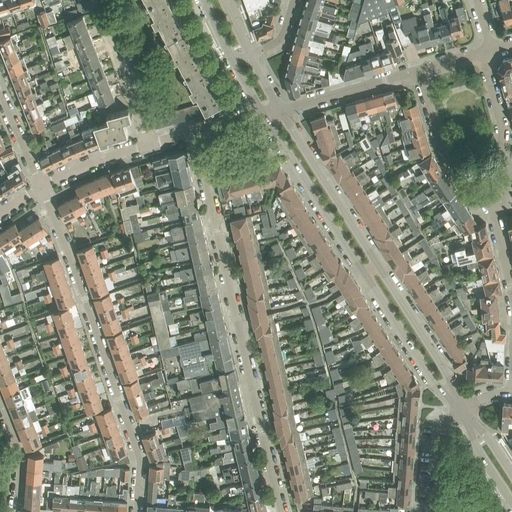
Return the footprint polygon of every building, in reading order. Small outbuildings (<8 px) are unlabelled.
[(8,18),(7,14),(5,10),(11,8),(8,0),(0,0),(0,12),(1,16),(2,19),(8,18)] [(8,0),(11,8),(13,12),(19,10),(24,8),(21,0),(8,0)] [(34,0),(21,0),(24,8),(36,4),(34,0)] [(81,9),(90,6),(88,0),(87,0),(76,3),(78,9),(81,9)] [(185,27),(170,0),(150,0),(146,3),(147,5),(149,4),(155,14),(151,16),(156,24),(159,22),(166,37),(164,38),(165,38),(185,27)] [(270,2),(269,0),(244,0),(245,1),(244,1),(245,2),(245,3),(247,8),(247,10),(259,5),(269,2),(270,2)] [(321,0),(306,0),(305,4),(333,13),(334,9),(322,4),(323,1),(321,0)] [(360,12),(358,21),(357,22),(370,17),(377,15),(387,11),(385,7),(386,7),(383,0),(363,0),(362,5),(360,12)] [(495,14),(503,12),(506,21),(511,19),(511,12),(508,0),(499,0),(500,3),(493,5),(494,9),(495,14)] [(353,2),(350,9),(354,11),(360,12),(362,5),(353,2)] [(305,4),(302,13),(318,17),(319,14),(332,19),(334,19),(336,14),(333,13),(305,4)] [(259,5),(247,10),(256,35),(257,38),(271,33),(277,13),(277,12),(274,10),(268,12),(263,14),(259,5)] [(429,5),(422,7),(424,12),(423,12),(424,13),(426,23),(432,42),(436,41),(437,41),(440,40),(441,39),(442,39),(438,24),(437,22),(434,23),(431,11),(430,11),(430,9),(429,5)] [(440,24),(438,24),(442,39),(444,38),(445,38),(446,39),(449,38),(450,37),(454,36),(448,17),(445,6),(442,7),(441,5),(438,6),(443,23),(440,24)] [(457,15),(448,17),(454,36),(463,33),(460,21),(466,19),(463,5),(455,8),(457,15)] [(53,9),(46,12),(50,22),(57,21),(53,9)] [(78,15),(76,9),(66,12),(67,18),(78,15)] [(45,10),(37,13),(41,24),(41,25),(50,22),(46,12),(45,10)] [(351,19),(358,21),(360,12),(354,11),(352,17),(348,16),(347,18),(351,19)] [(301,18),(299,23),(328,31),(330,32),(332,24),(317,20),(318,17),(302,13),(302,14),(301,17),(301,18)] [(68,21),(72,33),(87,27),(83,15),(68,21)] [(432,42),(426,23),(418,25),(415,16),(401,20),(406,38),(407,37),(406,35),(413,33),(417,46),(432,42)] [(349,25),(348,27),(355,30),(357,22),(358,21),(351,19),(349,25)] [(18,29),(30,25),(29,21),(17,25),(18,29)] [(390,32),(384,34),(386,39),(391,54),(392,53),(396,52),(402,50),(392,22),(386,24),(390,32)] [(299,23),(297,32),(313,36),(314,33),(326,36),(328,31),(299,23)] [(68,48),(77,45),(92,39),(87,27),(72,33),(64,37),(68,48)] [(185,27),(165,38),(166,41),(168,40),(174,50),(170,52),(175,60),(178,58),(185,71),(203,62),(185,27)] [(348,27),(346,36),(353,38),(355,30),(348,27)] [(382,28),(375,30),(378,39),(380,38),(384,51),(379,53),(384,68),(386,67),(395,65),(394,61),(392,53),(391,54),(386,39),(384,34),(382,28)] [(297,32),(294,40),(322,48),(323,48),(325,42),(312,39),(313,36),(297,32)] [(16,33),(0,39),(0,44),(3,52),(18,45),(16,40),(18,39),(16,33)] [(54,34),(45,37),(47,43),(55,40),(54,34)] [(97,51),(92,39),(77,45),(82,57),(97,51)] [(294,40),(292,49),(308,53),(309,50),(321,53),(322,48),(294,40)] [(371,41),(366,43),(375,71),(384,68),(379,53),(375,55),(371,41)] [(375,71),(366,43),(360,44),(364,58),(346,63),(343,73),(343,74),(344,79),(347,79),(347,78),(350,78),(351,78),(351,77),(357,76),(365,73),(366,73),(375,71)] [(3,52),(7,63),(20,58),(17,52),(21,51),(18,45),(3,52)] [(342,53),(348,55),(351,47),(344,45),(342,53)] [(45,48),(40,50),(44,61),(49,59),(45,48)] [(292,49),(289,59),(318,67),(320,61),(316,60),(317,57),(308,55),(308,53),(292,49)] [(97,51),(82,57),(86,68),(101,63),(97,51)] [(340,62),(346,63),(348,55),(342,53),(340,62)] [(7,63),(11,74),(27,68),(23,57),(20,58),(7,63)] [(503,59),(498,69),(508,106),(511,104),(511,77),(507,58),(503,59)] [(289,59),(287,67),(303,71),(304,69),(317,72),(318,67),(289,59)] [(339,61),(336,71),(343,73),(346,63),(340,62),(339,61)] [(186,72),(184,73),(185,76),(187,75),(193,85),(189,87),(194,95),(197,93),(201,102),(202,102),(204,105),(206,110),(212,106),(213,108),(215,107),(214,105),(218,103),(223,100),(224,100),(217,88),(212,79),(203,62),(185,71),(186,72)] [(34,65),(36,72),(36,73),(43,70),(40,63),(34,65)] [(90,80),(105,74),(105,72),(101,63),(86,68),(88,72),(90,80)] [(286,72),(285,76),(307,81),(309,73),(303,71),(287,67),(286,72)] [(27,68),(11,74),(16,85),(31,79),(27,68)] [(344,79),(343,74),(343,73),(336,71),(329,69),(329,79),(329,84),(344,79)] [(110,86),(105,74),(90,80),(95,91),(110,86)] [(290,95),(306,91),(305,86),(310,87),(311,85),(313,86),(314,84),(307,81),(285,76),(290,95)] [(321,77),(320,80),(321,81),(322,84),(322,86),(329,84),(329,79),(321,77)] [(35,78),(31,79),(16,85),(20,96),(36,90),(34,85),(37,84),(35,78)] [(95,91),(87,94),(92,106),(115,98),(110,86),(95,91)] [(36,90),(20,96),(24,107),(37,102),(43,100),(41,93),(38,95),(36,90)] [(394,90),(384,93),(391,118),(394,117),(400,105),(403,100),(401,99),(399,91),(394,93),(394,90)] [(374,96),(378,109),(380,115),(385,114),(388,122),(391,121),(392,120),(391,118),(384,93),(374,96)] [(380,115),(378,109),(374,96),(365,98),(371,120),(371,119),(371,120),(380,118),(380,115)] [(365,98),(355,101),(360,120),(366,119),(366,120),(367,122),(371,120),(371,119),(371,120),(365,98)] [(43,100),(37,102),(24,107),(29,118),(44,112),(42,107),(46,106),(43,100)] [(401,118),(419,112),(416,102),(406,105),(405,102),(403,100),(400,105),(402,107),(401,107),(399,111),(400,115),(401,118)] [(355,101),(345,104),(351,125),(356,124),(355,121),(360,120),(355,101)] [(206,113),(206,110),(204,105),(202,102),(201,102),(197,103),(200,115),(207,113),(206,113)] [(197,103),(190,105),(194,117),(200,115),(197,103)] [(187,119),(194,117),(190,105),(184,107),(187,119)] [(184,107),(177,109),(181,121),(187,119),(184,107)] [(101,145),(109,142),(108,139),(128,134),(124,121),(131,118),(129,108),(107,115),(108,120),(93,124),(101,145)] [(174,122),(181,121),(177,109),(171,111),(174,122)] [(44,112),(29,118),(33,130),(45,125),(51,122),(47,111),(44,112)] [(171,111),(165,113),(168,124),(174,122),(171,111)] [(398,118),(399,122),(401,128),(422,122),(419,112),(401,118),(398,118)] [(162,126),(168,124),(165,113),(158,115),(162,126)] [(324,114),(311,119),(315,130),(335,124),(333,118),(327,121),(324,114)] [(152,116),(155,128),(162,126),(158,115),(152,116)] [(93,124),(90,118),(87,119),(90,128),(82,131),(84,137),(90,149),(101,145),(93,124)] [(64,119),(51,125),(54,131),(58,130),(64,127),(67,126),(66,125),(64,119)] [(422,122),(401,128),(402,133),(401,134),(403,138),(424,131),(422,122)] [(315,130),(318,140),(338,133),(335,124),(315,130)] [(40,130),(29,134),(31,141),(35,139),(43,136),(40,130)] [(82,131),(75,134),(71,136),(72,138),(78,154),(83,151),(90,149),(84,137),(82,131)] [(393,140),(391,131),(390,132),(387,133),(382,143),(387,142),(393,140)] [(424,131),(403,138),(405,147),(406,147),(427,141),(424,131)] [(321,149),(334,145),(341,143),(338,133),(318,140),(321,149)] [(78,154),(72,138),(66,141),(68,144),(62,147),(67,158),(78,154)] [(405,147),(401,149),(404,159),(430,151),(427,141),(406,147),(405,147)] [(382,143),(381,146),(383,152),(389,150),(387,142),(382,143)] [(45,169),(56,164),(50,151),(49,149),(47,145),(46,146),(42,148),(43,150),(37,153),(45,169)] [(326,160),(326,161),(337,154),(334,145),(321,149),(325,161),(326,160)] [(377,155),(371,145),(365,148),(372,159),(377,155)] [(5,156),(14,152),(12,146),(0,150),(0,159),(3,157),(5,156)] [(50,151),(56,164),(67,158),(62,147),(55,150),(55,149),(50,151)] [(171,163),(172,167),(188,163),(185,150),(153,160),(155,167),(171,163)] [(326,161),(332,170),(353,156),(351,152),(343,157),(340,152),(337,154),(326,161)] [(390,152),(383,154),(386,164),(393,162),(390,152)] [(424,170),(437,161),(431,153),(408,168),(398,175),(401,179),(410,175),(424,170)] [(356,155),(353,156),(332,170),(338,179),(352,170),(352,169),(351,170),(348,166),(359,159),(356,155)] [(380,157),(379,158),(375,161),(379,167),(384,164),(380,157)] [(12,170),(7,173),(16,187),(27,180),(20,170),(22,168),(19,161),(10,167),(12,170)] [(430,180),(443,171),(437,161),(424,170),(410,175),(413,179),(411,181),(412,183),(426,174),(430,180)] [(157,180),(155,181),(156,186),(175,182),(176,186),(193,182),(188,163),(172,167),(173,171),(156,174),(157,180)] [(130,167),(133,177),(140,174),(137,164),(130,167)] [(384,164),(379,167),(384,176),(386,175),(389,173),(386,167),(384,164)] [(276,182),(288,175),(287,174),(286,175),(280,165),(271,167),(276,182)] [(133,177),(130,167),(111,173),(117,188),(135,182),(133,177)] [(269,184),(272,184),(276,182),(271,167),(260,170),(264,186),(269,184)] [(16,187),(7,173),(5,168),(0,171),(3,175),(0,177),(0,183),(6,193),(16,187)] [(251,173),(256,193),(258,198),(263,197),(260,187),(264,186),(260,170),(251,173)] [(356,175),(352,170),(338,179),(338,180),(339,179),(345,188),(367,174),(364,170),(356,175)] [(409,207),(450,181),(443,171),(430,180),(429,180),(432,185),(416,196),(411,199),(407,194),(403,197),(409,207)] [(101,177),(98,177),(104,192),(109,189),(113,201),(117,200),(116,198),(116,197),(115,192),(115,188),(109,173),(108,174),(106,175),(101,177)] [(250,190),(253,199),(258,198),(256,193),(251,173),(241,176),(245,191),(250,190)] [(135,182),(136,186),(139,185),(143,183),(140,174),(133,177),(135,182)] [(345,188),(351,197),(364,189),(361,184),(369,179),(367,174),(345,188)] [(288,175),(276,182),(280,189),(278,191),(280,194),(282,192),(293,186),(294,185),(288,175)] [(245,191),(241,176),(231,179),(238,204),(243,202),(241,193),(245,191)] [(98,177),(87,182),(93,196),(95,202),(97,207),(102,205),(100,200),(101,199),(99,194),(104,192),(98,177)] [(221,182),(225,197),(231,195),(234,205),(238,204),(231,179),(221,182)] [(443,199),(456,191),(450,181),(409,207),(415,217),(420,214),(417,209),(438,195),(441,199),(442,200),(443,199)] [(87,182),(76,187),(79,194),(83,201),(93,196),(87,182)] [(176,188),(159,192),(161,203),(180,199),(195,195),(193,185),(193,182),(176,186),(176,188)] [(392,185),(387,188),(392,194),(396,191),(392,185)] [(299,195),(293,186),(282,192),(280,194),(275,197),(281,206),(299,195)] [(402,186),(398,189),(403,197),(407,194),(402,186)] [(351,197),(357,206),(378,193),(376,188),(367,194),(364,189),(351,197)] [(441,211),(434,216),(435,218),(437,216),(439,218),(463,202),(456,191),(443,199),(444,202),(438,206),(441,211)] [(126,232),(133,230),(131,222),(129,214),(140,211),(139,208),(138,202),(126,205),(123,192),(119,194),(117,194),(118,198),(126,232)] [(378,193),(357,206),(363,216),(380,205),(382,204),(378,199),(381,197),(378,193)] [(79,194),(68,200),(75,213),(86,208),(83,201),(79,194)] [(139,195),(137,196),(138,202),(139,207),(146,205),(143,194),(139,195)] [(198,206),(195,195),(180,199),(180,200),(167,203),(168,208),(166,209),(167,213),(198,206)] [(281,206),(287,215),(305,204),(299,195),(281,206)] [(395,200),(399,206),(404,203),(400,197),(395,200)] [(68,200),(59,205),(65,219),(75,213),(68,200)] [(439,218),(431,224),(433,228),(440,224),(440,225),(448,220),(451,225),(470,212),(463,202),(439,218)] [(404,203),(399,206),(402,213),(407,210),(404,203)] [(305,204),(287,215),(287,216),(286,216),(292,225),(310,214),(304,205),(305,204)] [(369,225),(386,214),(380,205),(363,216),(369,225)] [(198,206),(167,213),(168,219),(184,215),(185,219),(200,216),(198,209),(198,206)] [(140,211),(129,214),(131,222),(139,220),(138,217),(137,215),(141,214),(141,215),(151,213),(149,207),(139,209),(140,211)] [(470,226),(478,224),(470,212),(451,225),(449,226),(451,229),(454,228),(457,233),(464,231),(470,226)] [(233,229),(253,224),(254,224),(252,214),(231,219),(233,229)] [(292,225),(298,234),(316,223),(310,214),(292,225)] [(392,223),(386,214),(369,225),(375,234),(374,235),(388,226),(392,223)] [(409,224),(414,221),(410,215),(405,218),(409,224)] [(186,225),(171,228),(171,229),(172,234),(203,227),(202,223),(201,218),(200,216),(185,219),(185,221),(186,225)] [(47,230),(39,217),(30,223),(38,236),(47,230)] [(133,230),(134,232),(141,230),(139,220),(131,222),(133,230)] [(414,221),(409,224),(413,232),(418,228),(414,221)] [(472,232),(464,234),(465,239),(472,238),(488,234),(486,222),(478,224),(470,226),(472,232)] [(23,236),(19,230),(15,223),(5,229),(14,242),(23,236)] [(38,236),(30,223),(19,230),(23,236),(27,243),(38,236)] [(321,232),(316,223),(298,234),(304,243),(321,232)] [(256,233),(254,224),(253,224),(233,229),(235,238),(236,238),(256,233)] [(271,226),(269,227),(270,230),(271,234),(278,234),(279,233),(274,224),(271,226)] [(388,226),(374,235),(380,244),(396,234),(401,230),(399,226),(391,231),(387,226),(388,226)] [(172,234),(166,235),(167,240),(171,239),(171,240),(189,236),(189,240),(205,236),(203,227),(172,234)] [(14,242),(5,229),(0,232),(0,243),(3,249),(14,242)] [(143,240),(141,230),(134,232),(136,242),(143,240)] [(310,253),(314,250),(327,241),(321,232),(304,243),(310,253)] [(238,247),(258,242),(259,242),(257,233),(256,233),(236,238),(238,247)] [(403,244),(396,234),(380,244),(380,246),(387,257),(400,248),(399,246),(403,244)] [(493,254),(488,234),(472,238),(474,249),(466,251),(465,247),(455,249),(456,252),(450,254),(452,261),(458,260),(458,262),(460,261),(493,254)] [(428,240),(430,244),(440,240),(437,235),(428,240)] [(51,236),(47,237),(49,242),(51,248),(55,246),(53,241),(51,236)] [(191,245),(170,250),(171,255),(177,254),(207,247),(207,245),(205,238),(205,236),(189,240),(190,242),(191,245)] [(425,251),(430,248),(424,237),(419,240),(419,241),(425,251)] [(441,240),(440,240),(430,244),(433,248),(443,245),(441,240)] [(333,250),(327,241),(314,250),(317,254),(309,260),(312,264),(333,250)] [(37,244),(40,249),(39,249),(44,257),(48,254),(44,247),(44,246),(41,242),(37,244)] [(240,256),(255,252),(261,251),(259,242),(258,242),(238,247),(240,256)] [(0,243),(0,263),(4,271),(9,268),(1,253),(4,251),(3,249),(0,243)] [(92,245),(78,249),(82,260),(96,255),(92,245)] [(177,254),(171,255),(172,261),(178,259),(193,256),(194,260),(209,257),(207,247),(177,254)] [(395,269),(412,258),(406,249),(402,251),(400,248),(387,257),(394,268),(395,269)] [(430,248),(425,251),(429,257),(434,254),(430,248)] [(312,264),(315,269),(323,264),(326,268),(339,260),(333,250),(312,264)] [(242,264),(262,260),(263,259),(261,251),(255,252),(240,256),(242,264)] [(481,269),(496,265),(493,254),(460,261),(462,267),(479,263),(481,269)] [(96,255),(82,260),(86,272),(100,267),(96,255)] [(417,255),(412,258),(395,269),(396,269),(401,278),(415,269),(412,264),(420,259),(417,255)] [(37,276),(63,267),(59,256),(45,261),(46,267),(41,269),(41,270),(35,272),(35,273),(31,274),(32,278),(37,276)] [(180,269),(174,271),(175,276),(182,274),(212,268),(211,265),(210,258),(209,257),(194,260),(194,262),(195,265),(180,269)] [(244,273),(259,270),(265,268),(263,259),(262,260),(242,264),(244,273)] [(437,259),(432,262),(435,269),(440,266),(437,259)] [(339,260),(326,268),(323,270),(329,280),(335,277),(346,269),(340,260),(339,260)] [(114,270),(108,272),(110,276),(115,274),(126,270),(125,266),(125,265),(114,269),(114,270)] [(467,280),(460,281),(461,286),(465,285),(483,281),(499,278),(496,265),(481,269),(482,274),(467,278),(467,280)] [(439,275),(445,272),(440,266),(435,269),(439,275)] [(67,278),(63,267),(37,276),(38,280),(44,278),(44,280),(50,278),(52,283),(67,278)] [(100,267),(86,272),(90,283),(104,278),(100,267)] [(213,271),(212,268),(182,274),(183,279),(198,276),(198,280),(199,281),(214,277),(213,271)] [(246,282),(266,277),(267,277),(265,268),(259,270),(244,273),(246,282)] [(341,287),(342,289),(355,280),(348,270),(346,269),(335,277),(338,282),(330,288),(332,292),(341,287)] [(402,278),(408,286),(428,273),(426,269),(417,274),(415,270),(415,269),(401,278),(402,278)] [(4,271),(0,273),(0,274),(4,285),(7,284),(9,283),(4,271)] [(408,286),(414,295),(426,288),(423,283),(431,277),(428,273),(408,286)] [(104,278),(90,283),(93,294),(114,287),(114,286),(112,280),(117,278),(115,274),(110,276),(104,278)] [(446,276),(441,279),(446,287),(453,283),(448,275),(446,276)] [(185,289),(186,294),(216,287),(214,278),(214,277),(199,281),(199,282),(200,286),(185,289)] [(248,291),(263,287),(269,286),(267,277),(266,277),(246,282),(248,291)] [(71,290),(67,278),(52,283),(56,295),(71,290)] [(487,295),(496,293),(502,292),(499,278),(483,281),(487,295)] [(362,291),(355,280),(342,289),(344,292),(336,297),(339,302),(347,297),(350,301),(362,293),(362,291)] [(28,281),(21,283),(23,289),(30,287),(28,281)] [(455,287),(453,283),(446,287),(448,292),(455,288),(456,288),(455,287)] [(0,287),(5,304),(13,302),(11,295),(7,284),(4,285),(0,286),(0,287)] [(456,288),(455,288),(461,298),(467,297),(465,285),(461,286),(455,287),(456,288)] [(249,300),(269,296),(270,295),(269,288),(270,288),(269,286),(263,287),(248,291),(248,292),(247,292),(249,300)] [(216,287),(186,294),(183,295),(184,301),(201,297),(202,302),(203,306),(220,302),(219,298),(216,287)] [(414,295),(419,304),(440,291),(437,287),(429,292),(426,288),(414,295)] [(147,292),(148,296),(150,303),(168,298),(165,288),(151,292),(147,292)] [(74,300),(71,290),(56,295),(60,306),(74,300)] [(109,293),(95,298),(98,309),(113,304),(119,302),(117,297),(116,298),(114,291),(109,293)] [(303,298),(300,291),(295,293),(297,297),(290,299),(291,302),(299,300),(298,300),(303,298)] [(309,303),(317,299),(313,291),(306,295),(309,303)] [(419,304),(425,313),(437,305),(434,301),(443,295),(440,291),(419,304)] [(20,292),(11,295),(13,302),(23,299),(20,292)] [(130,293),(117,297),(119,302),(132,297),(130,293)] [(345,304),(337,308),(339,310),(346,306),(351,314),(356,311),(368,304),(367,304),(368,303),(362,294),(362,293),(350,301),(345,304)] [(481,307),(497,305),(496,293),(487,295),(480,295),(481,307)] [(272,309),(272,307),(269,297),(271,297),(270,295),(269,296),(249,300),(249,301),(248,301),(249,307),(251,314),(272,309)] [(453,300),(457,306),(462,303),(458,297),(453,300)] [(461,298),(468,309),(471,309),(470,297),(467,297),(461,298)] [(165,346),(170,345),(171,345),(169,336),(166,323),(164,314),(171,312),(168,298),(150,303),(150,304),(151,308),(152,315),(156,330),(160,347),(165,346)] [(189,312),(190,318),(222,311),(220,302),(203,306),(204,309),(189,312)] [(462,303),(457,306),(459,310),(462,315),(467,312),(462,303)] [(113,304),(98,309),(102,320),(117,315),(113,304)] [(117,315),(102,320),(106,331),(121,326),(118,319),(124,317),(129,315),(129,316),(151,308),(150,304),(134,309),(123,313),(120,314),(117,315)] [(373,313),(368,304),(356,311),(359,316),(351,321),(353,325),(373,313)] [(133,305),(121,309),(123,313),(134,309),(133,305)] [(425,313),(431,322),(451,309),(449,305),(440,310),(437,305),(425,313)] [(483,321),(498,319),(497,305),(481,307),(482,320),(483,321)] [(311,314),(307,306),(301,309),(305,316),(311,314)] [(315,319),(323,316),(319,306),(312,308),(315,319)] [(45,321),(36,325),(37,330),(46,326),(52,324),(57,323),(72,317),(68,307),(54,312),(56,318),(50,320),(51,321),(45,323),(45,321)] [(251,314),(253,321),(254,327),(255,326),(275,322),(273,312),(272,309),(251,314)] [(431,322),(437,331),(448,323),(445,319),(454,313),(451,309),(431,322)] [(191,318),(188,318),(189,324),(206,320),(207,325),(224,321),(222,311),(191,318)] [(166,323),(168,323),(174,321),(172,312),(171,312),(164,314),(166,323)] [(379,321),(373,313),(353,325),(356,329),(365,324),(367,328),(379,321)] [(463,318),(467,324),(472,321),(469,315),(463,318)] [(323,316),(315,319),(319,329),(326,326),(323,316)] [(1,321),(0,321),(0,322),(1,326),(7,324),(8,326),(15,323),(12,317),(9,318),(1,321)] [(76,329),(72,317),(57,323),(61,334),(76,329)] [(312,317),(304,319),(306,325),(313,323),(312,317)] [(491,338),(484,338),(485,340),(486,343),(505,344),(505,331),(500,331),(499,330),(499,327),(499,324),(499,322),(499,320),(486,321),(487,331),(491,331),(491,338)] [(177,332),(174,321),(168,323),(171,333),(177,332)] [(194,333),(195,339),(227,332),(224,321),(207,325),(208,330),(194,333)] [(370,333),(362,338),(364,342),(384,330),(379,321),(367,328),(370,333)] [(471,332),(477,329),(472,321),(467,324),(471,332)] [(258,335),(277,331),(278,331),(276,322),(275,322),(255,326),(257,336),(258,335)] [(437,331),(442,340),(463,327),(460,323),(452,328),(448,323),(437,331)] [(321,335),(321,338),(329,336),(333,334),(328,325),(326,326),(319,329),(321,335)] [(442,340),(448,349),(460,341),(457,337),(466,331),(463,327),(442,340)] [(80,340),(76,329),(61,334),(63,340),(53,344),(54,349),(60,347),(65,345),(80,340)] [(122,330),(108,335),(111,346),(126,341),(122,330)] [(390,338),(384,330),(364,342),(367,347),(375,341),(378,346),(390,338)] [(260,344),(272,342),(279,340),(277,331),(258,335),(260,344)] [(474,340),(481,336),(478,331),(471,335),(474,340)] [(195,339),(178,343),(180,352),(181,356),(180,356),(181,364),(183,364),(183,366),(215,357),(215,358),(231,354),(227,332),(195,339)] [(169,336),(171,345),(177,343),(175,334),(169,336)] [(373,356),(375,360),(395,347),(390,338),(378,346),(381,350),(373,356)] [(83,351),(80,340),(65,345),(69,356),(83,351)] [(262,353),(281,349),(279,340),(272,342),(260,344),(262,353)] [(481,341),(479,347),(481,348),(487,347),(487,350),(488,350),(486,343),(485,340),(481,341)] [(126,341),(111,346),(115,357),(130,352),(126,341)] [(474,345),(472,341),(463,347),(460,341),(448,349),(454,357),(451,359),(463,352),(469,348),(474,345)] [(498,379),(502,379),(505,344),(486,343),(488,350),(497,350),(496,362),(492,362),(491,378),(491,380),(498,380),(498,379)] [(401,356),(395,347),(375,360),(378,364),(386,359),(389,363),(401,356)] [(264,362),(272,360),(283,358),(281,349),(262,353),(264,362)] [(87,362),(83,351),(69,356),(73,367),(87,362)] [(130,352),(115,357),(119,369),(133,364),(145,360),(143,355),(138,357),(137,355),(132,357),(130,352)] [(326,356),(328,364),(336,362),(336,361),(342,358),(340,352),(334,354),(326,356)] [(467,358),(463,352),(451,359),(459,371),(466,366),(464,362),(463,360),(467,358)] [(215,357),(183,366),(186,377),(234,365),(231,354),(215,358),(215,357)] [(0,371),(11,367),(7,356),(0,358),(0,371)] [(392,367),(384,373),(386,377),(406,364),(401,356),(389,363),(392,367)] [(266,371),(272,370),(285,366),(283,358),(272,360),(264,362),(266,371)] [(481,364),(480,377),(491,378),(492,362),(491,362),(491,360),(481,359),(481,364)] [(133,364),(119,369),(123,379),(138,374),(135,369),(141,367),(141,366),(146,364),(145,360),(133,364)] [(76,378),(91,373),(87,362),(73,367),(74,371),(76,378)] [(466,377),(480,377),(481,364),(474,363),(474,368),(471,367),(471,368),(467,368),(466,377)] [(397,376),(400,380),(412,373),(406,364),(386,377),(389,381),(397,376)] [(234,365),(186,377),(178,379),(176,379),(176,381),(178,389),(191,386),(192,390),(222,383),(223,388),(238,384),(237,380),(234,365)] [(268,380),(272,379),(287,375),(285,366),(272,370),(266,371),(268,380)] [(0,371),(0,381),(1,383),(15,378),(11,367),(0,371)] [(137,377),(124,382),(128,393),(142,388),(164,381),(161,369),(157,371),(158,377),(139,383),(137,377)] [(95,384),(91,373),(76,378),(80,389),(95,384)] [(412,373),(400,380),(395,383),(397,389),(420,384),(413,373),(412,373)] [(270,389),(272,388),(289,384),(287,375),(272,379),(268,380),(270,389)] [(322,387),(330,385),(328,377),(320,379),(322,387)] [(1,383),(5,394),(20,388),(15,378),(1,383)] [(334,384),(335,388),(336,394),(345,391),(343,382),(334,384)] [(75,391),(70,393),(71,396),(76,394),(79,402),(84,400),(99,395),(95,384),(80,389),(75,391)] [(189,396),(194,420),(244,408),(238,384),(223,388),(189,396)] [(272,397),(291,393),(289,384),(272,388),(270,389),(272,397)] [(397,389),(399,396),(404,396),(418,397),(419,397),(420,384),(397,389)] [(20,388),(5,394),(9,405),(31,396),(27,385),(20,388)] [(144,394),(142,388),(128,393),(132,404),(146,399),(157,395),(155,390),(144,394)] [(327,396),(335,394),(336,394),(335,388),(331,389),(325,390),(327,396)] [(46,403),(55,400),(53,393),(44,396),(46,403)] [(58,397),(59,401),(71,397),(70,393),(63,395),(58,397)] [(272,397),(274,406),(292,402),(293,402),(291,393),(272,397)] [(102,406),(99,395),(84,400),(88,411),(102,406)] [(31,396),(9,405),(14,415),(34,407),(36,407),(31,396)] [(417,408),(418,397),(404,396),(399,396),(398,407),(417,408)] [(148,404),(146,399),(132,404),(135,415),(167,404),(169,402),(168,399),(158,402),(158,401),(148,404)] [(50,413),(59,410),(55,400),(46,403),(50,413)] [(292,402),(274,406),(275,408),(274,408),(275,417),(293,413),(294,412),(292,402)] [(511,403),(503,403),(502,430),(503,432),(507,433),(508,420),(511,420),(511,403)] [(14,415),(18,426),(33,420),(38,418),(34,407),(14,415)] [(101,423),(115,418),(111,407),(97,412),(101,423)] [(416,419),(417,408),(398,407),(397,418),(416,419)] [(217,420),(209,422),(211,428),(229,424),(246,420),(244,408),(216,415),(217,420)] [(274,417),(277,427),(295,422),(293,413),(275,417),(276,417),(274,417)] [(119,429),(115,418),(101,423),(104,434),(119,429)] [(397,418),(397,428),(415,429),(416,419),(397,418)] [(37,431),(33,420),(18,426),(22,437),(37,431)] [(210,441),(233,436),(249,432),(246,420),(229,424),(229,426),(221,428),(221,431),(209,434),(210,441)] [(93,421),(82,425),(83,429),(89,427),(95,425),(93,421)] [(184,422),(177,424),(180,435),(190,433),(188,421),(184,422)] [(280,436),(297,432),(295,422),(277,427),(279,436),(280,436)] [(415,440),(415,429),(397,428),(396,439),(415,440)] [(123,440),(119,429),(104,434),(108,446),(123,440)] [(37,431),(22,437),(27,448),(41,442),(37,431)] [(155,431),(142,435),(146,447),(160,442),(155,431)] [(211,453),(236,448),(252,444),(249,432),(233,436),(233,438),(226,439),(227,443),(217,445),(218,447),(210,449),(211,453)] [(283,444),(283,445),(301,441),(299,432),(297,432),(280,436),(282,445),(283,444)] [(336,442),(343,441),(341,432),(333,433),(336,442)] [(350,449),(358,447),(356,438),(348,440),(350,449)] [(396,439),(395,449),(414,450),(415,440),(396,439)] [(58,440),(46,445),(47,449),(53,446),(54,447),(59,445),(58,440)] [(127,451),(123,440),(108,446),(112,456),(127,451)] [(302,441),(301,441),(283,445),(285,454),(304,450),(302,441)] [(338,451),(345,449),(343,441),(336,442),(338,451)] [(157,457),(157,461),(164,460),(164,454),(160,442),(146,447),(151,459),(157,457)] [(255,456),(252,444),(236,448),(236,449),(225,452),(224,456),(220,457),(217,457),(214,461),(215,465),(224,463),(238,460),(255,456)] [(179,479),(183,479),(189,479),(190,476),(190,470),(196,469),(195,465),(191,446),(181,448),(186,469),(184,469),(180,472),(179,479)] [(352,458),(360,457),(358,447),(350,449),(352,458)] [(341,460),(348,458),(345,449),(338,451),(335,451),(329,453),(330,457),(340,454),(341,460)] [(413,461),(414,450),(395,449),(394,460),(413,461)] [(285,454),(287,463),(306,459),(304,450),(285,454)] [(28,454),(27,467),(42,469),(49,469),(53,469),(54,462),(53,462),(43,461),(43,455),(28,454)] [(130,461),(129,459),(128,454),(117,458),(119,463),(130,461)] [(257,468),(255,456),(238,460),(240,465),(223,469),(223,472),(224,476),(257,468)] [(306,459),(287,463),(289,472),(308,468),(315,466),(313,459),(313,457),(306,459)] [(355,468),(362,466),(360,457),(352,458),(355,468)] [(393,459),(392,470),(393,470),(412,471),(413,461),(394,460),(393,459)] [(150,464),(149,477),(158,477),(169,478),(170,461),(164,460),(157,461),(150,462),(150,464)] [(86,461),(78,464),(80,470),(88,467),(86,461)] [(209,466),(201,467),(201,472),(201,476),(211,475),(209,466)] [(27,467),(26,480),(41,481),(42,474),(48,474),(49,469),(42,469),(27,467)] [(104,475),(105,475),(105,468),(103,467),(97,468),(96,475),(104,475)] [(113,467),(105,468),(105,475),(113,476),(113,467)] [(116,467),(113,467),(113,476),(120,476),(120,478),(121,467),(116,467)] [(120,478),(129,479),(130,468),(121,467),(120,478)] [(201,472),(201,467),(196,469),(190,470),(190,476),(195,474),(201,472)] [(243,478),(244,484),(260,480),(257,468),(224,476),(225,482),(243,478)] [(289,472),(291,481),(310,477),(308,468),(289,472)] [(412,482),(412,471),(393,470),(393,481),(397,481),(412,482)] [(53,497),(52,509),(61,510),(63,483),(59,483),(59,475),(55,476),(54,490),(53,497)] [(63,483),(61,510),(69,511),(71,485),(67,485),(67,483),(66,483),(67,475),(65,475),(63,476),(63,483)] [(147,504),(146,511),(167,511),(169,498),(157,497),(158,477),(149,477),(147,504)] [(291,481),(293,490),(312,486),(310,477),(291,481)] [(26,482),(25,495),(40,496),(41,481),(26,480),(26,482)] [(244,484),(223,489),(224,493),(229,492),(229,495),(246,491),(247,496),(263,492),(260,480),(244,484)] [(87,491),(85,511),(93,511),(96,481),(91,481),(91,485),(91,489),(87,489),(87,491)] [(95,485),(93,511),(101,511),(102,498),(103,492),(103,491),(99,491),(99,486),(100,482),(96,481),(95,485)] [(411,492),(412,482),(397,481),(397,486),(389,486),(389,491),(411,492)] [(71,485),(69,511),(78,511),(80,484),(75,484),(75,485),(71,485)] [(78,511),(85,511),(87,491),(83,490),(83,485),(80,484),(78,511)] [(112,487),(109,511),(117,511),(119,499),(119,492),(116,492),(116,485),(112,484),(112,487)] [(102,498),(101,511),(109,511),(112,487),(107,486),(107,492),(103,492),(102,498)] [(314,495),(312,486),(293,490),(295,499),(296,503),(300,502),(299,498),(314,495)] [(119,499),(117,511),(126,511),(128,488),(123,488),(123,492),(119,492),(119,499)] [(411,492),(389,491),(389,492),(389,496),(396,496),(396,502),(398,502),(398,508),(399,508),(410,508),(411,492)] [(188,503),(186,511),(198,511),(199,493),(194,492),(194,497),(189,501),(189,503),(188,503)] [(210,505),(210,510),(215,511),(231,511),(232,511),(267,511),(263,492),(247,496),(248,500),(242,502),(242,503),(235,504),(235,502),(215,507),(214,504),(210,505)] [(379,492),(379,500),(379,501),(380,501),(380,502),(387,502),(387,497),(388,498),(389,496),(389,492),(379,492)] [(169,493),(167,511),(186,511),(188,503),(188,499),(176,498),(176,493),(169,493)] [(205,493),(199,493),(198,511),(209,511),(210,510),(210,505),(204,504),(205,493)] [(39,509),(40,496),(25,495),(24,507),(39,509)] [(319,511),(320,504),(314,503),(313,511),(307,511),(319,511)] [(320,504),(319,511),(330,511),(331,505),(322,504),(322,503),(320,503),(320,504)]
